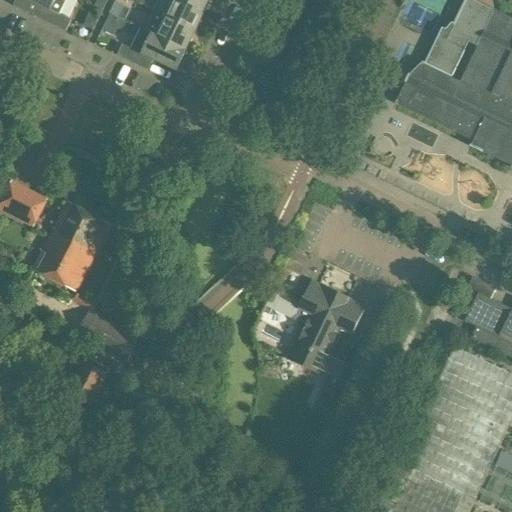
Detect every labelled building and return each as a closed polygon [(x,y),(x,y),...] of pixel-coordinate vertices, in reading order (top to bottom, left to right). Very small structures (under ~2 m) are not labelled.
[(66,0),(27,0),(39,6),(34,16),(66,32),(71,21),(59,16),(66,0)] [(107,0),(97,0),(95,7),(103,11),(107,0)] [(157,0),(152,11),(155,12),(195,31),(205,12),(179,0),(157,0)] [(210,0),(179,0),(205,12),(210,0)] [(511,21),(496,13),(496,11),(495,11),(495,12),(470,0),(465,0),(450,32),(442,28),(425,64),(423,63),(422,65),(423,66),(417,80),(410,76),(411,76),(409,75),(405,83),(395,105),(396,105),(397,103),(474,141),(472,146),(471,146),(470,147),(483,153),(511,166),(510,168),(511,169),(511,166),(511,21)] [(122,7),(114,3),(109,14),(117,18),(122,7)] [(152,35),(155,36),(186,51),(195,31),(155,12),(146,32),(152,35)] [(122,45),(117,56),(148,71),(153,60),(176,71),(186,51),(155,36),(152,35),(147,45),(137,40),(132,50),(122,45)] [(0,205),(0,207),(34,225),(46,200),(12,183),(0,205)] [(75,293),(104,236),(110,225),(67,203),(62,213),(32,271),(75,293)] [(472,278),(461,300),(473,306),(465,322),(476,328),(471,339),(511,358),(511,310),(491,300),(496,289),(472,278)] [(300,305),(302,311),(309,314),(288,359),(320,375),(322,372),(331,376),(337,362),(329,358),(342,330),(353,335),(364,312),(362,306),(318,285),(318,286),(314,284),(310,285),(308,289),(300,305)] [(89,313),(78,332),(128,359),(138,340),(89,313)] [(31,325),(33,331),(39,334),(44,332),(46,327),(44,323),(38,320),(33,321),(31,325)] [(511,394),(511,375),(455,348),(376,509),(381,511),(455,511),(500,418),(511,394)] [(86,358),(73,382),(68,393),(91,405),(107,376),(106,375),(109,370),(86,358)] [(338,361),(337,362),(331,376),(323,392),(319,401),(314,412),(335,422),(340,411),(341,412),(345,403),(360,372),(338,361)] [(121,397),(114,394),(110,402),(117,406),(121,397)] [(265,448),(258,463),(305,487),(313,472),(265,448)]
